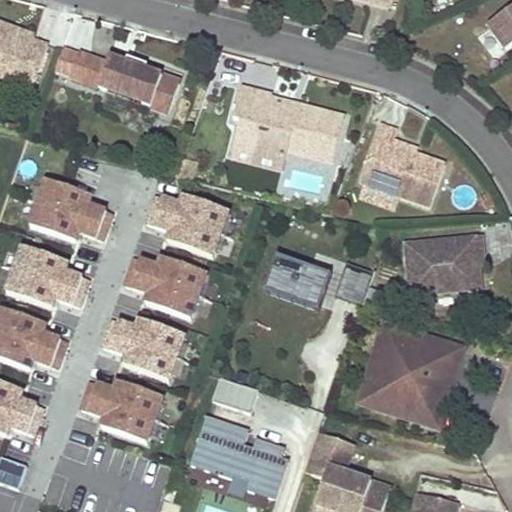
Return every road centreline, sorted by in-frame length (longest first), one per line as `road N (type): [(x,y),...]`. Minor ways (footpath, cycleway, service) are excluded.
road 1 (residential): [(100,0),(396,75),(455,110),(511,175)]
road 2 (residential): [(145,176),(26,511)]
